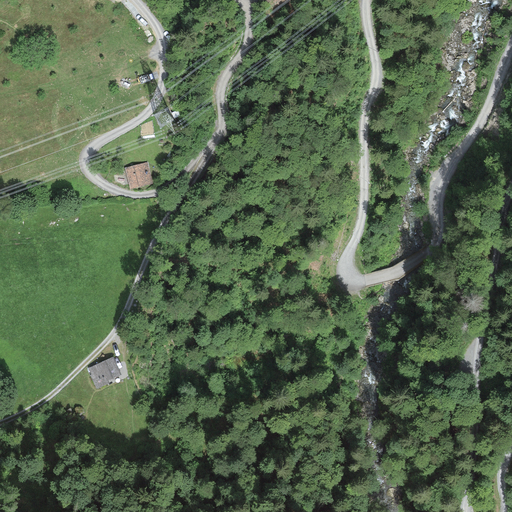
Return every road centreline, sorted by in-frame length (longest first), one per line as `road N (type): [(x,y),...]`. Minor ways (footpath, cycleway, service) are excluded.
road 1 (track): [(511,41),(470,138),(437,176),(433,242),(394,274),(358,279),(347,264),(361,213),(363,116),(376,73),(365,0)]
road 2 (track): [(216,131),(175,175),(145,193),(100,179),(88,162),(91,149),(145,111),(160,80),(160,35),(135,0)]
road 3 (track): [(239,0),(246,48),(221,73),(216,131),(149,247),(119,321)]
road 4 (track): [(511,182),(476,356),(464,511)]
road 5 (track): [(119,321),(58,386),(0,421)]
